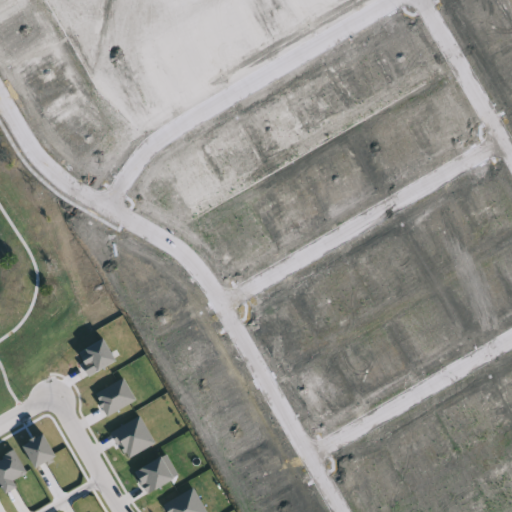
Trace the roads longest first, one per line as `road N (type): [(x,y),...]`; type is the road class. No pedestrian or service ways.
road 1 (residential): [(349,511),(196,262),(63,170),(0,86)]
road 2 (residential): [(115,204),(170,132),(396,0)]
road 3 (residential): [(507,136),(224,297)]
road 4 (residential): [(511,333),(313,451)]
road 5 (residential): [(0,423),(54,393),(124,511)]
road 6 (residential): [(511,144),(429,0)]
